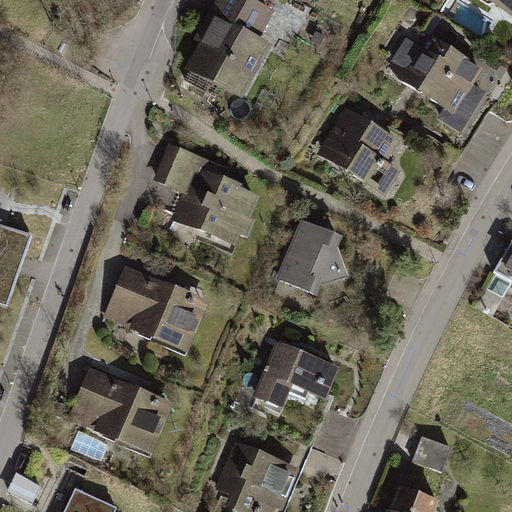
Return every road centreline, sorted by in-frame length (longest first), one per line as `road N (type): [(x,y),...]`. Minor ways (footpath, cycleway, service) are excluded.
road 1 (residential): [(0,452),(87,193),(171,0)]
road 2 (residential): [(352,511),(394,408),(511,181)]
